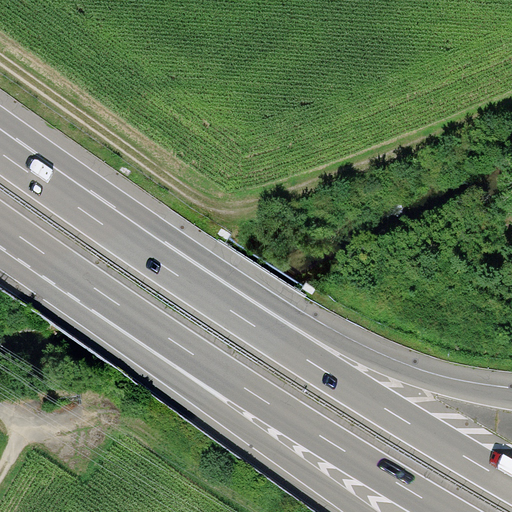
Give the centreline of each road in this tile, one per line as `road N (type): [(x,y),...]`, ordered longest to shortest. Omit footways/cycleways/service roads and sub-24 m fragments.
road 1 (track): [(511,105),(277,198),(219,205),(0,56)]
road 2 (motorway): [(511,483),(151,251)]
road 3 (motorway): [(95,285),(445,511)]
road 4 (motorway): [(511,396),(375,360),(151,251)]
road 5 (motorway): [(95,285),(244,425),(361,511)]
road 6 (motorway): [(151,251),(0,149)]
road 7 (track): [(0,471),(24,430),(98,419)]
